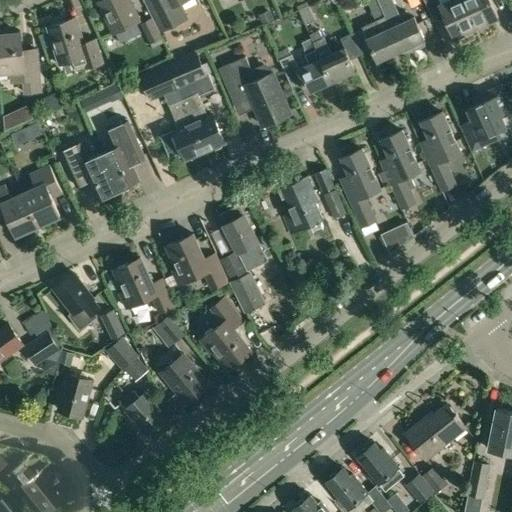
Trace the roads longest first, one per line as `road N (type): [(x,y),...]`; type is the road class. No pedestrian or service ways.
road 1 (residential): [(0,281),(511,52)]
road 2 (residential): [(511,177),(108,497)]
road 3 (secondary): [(239,486),(511,264)]
road 4 (residential): [(108,497),(58,442),(0,427)]
